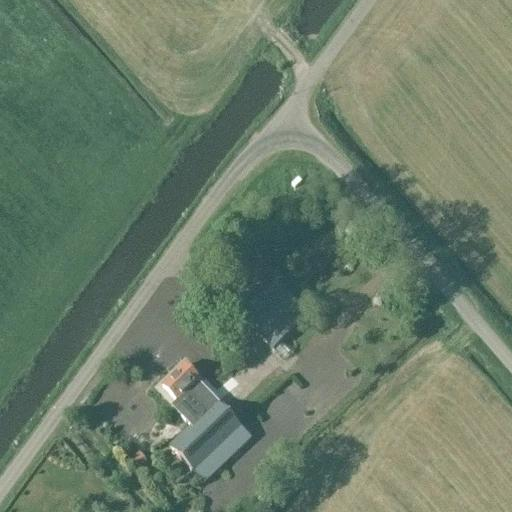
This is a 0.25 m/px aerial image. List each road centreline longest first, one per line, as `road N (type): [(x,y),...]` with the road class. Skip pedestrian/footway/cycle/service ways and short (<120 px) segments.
road 1 (unclassified): [(289,113),(0,498)]
road 2 (unclassified): [(511,376),(289,113)]
road 3 (unclassified): [(372,0),(289,113)]
